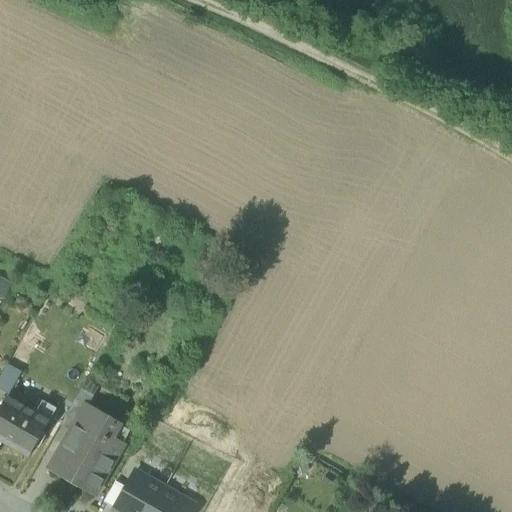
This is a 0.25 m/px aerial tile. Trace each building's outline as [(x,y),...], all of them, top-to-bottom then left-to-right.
[(0,376),(0,390),(9,395),(21,373),(7,365),(0,376)] [(60,426),(71,432),(86,407),(87,407),(93,396),(81,389),(60,426)] [(29,457),(48,423),(34,415),(6,399),(0,408),(0,445),(2,442),(29,457)] [(42,401),(34,415),(48,423),(56,409),(42,401)] [(50,469),(94,494),(122,446),(106,437),(113,424),(118,428),(119,426),(87,407),(86,407),(71,432),(50,469)] [(129,432),(119,426),(118,428),(113,424),(106,437),(122,446),(129,432)] [(114,511),(150,511),(164,489),(134,472),(124,490),(113,510),(112,511),(114,511)] [(124,490),(114,484),(102,504),(113,510),(124,490)] [(164,489),(150,511),(189,511),(193,506),(164,489)]
